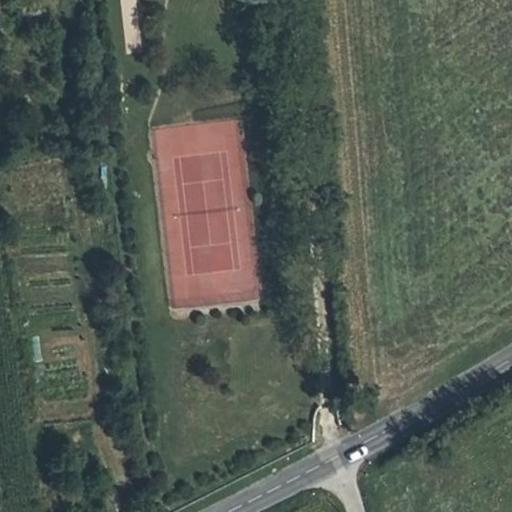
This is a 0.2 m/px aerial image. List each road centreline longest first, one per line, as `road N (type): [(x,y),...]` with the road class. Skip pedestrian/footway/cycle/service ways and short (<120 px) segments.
road 1 (unknown): [(341,452),(283,0)]
road 2 (tertiary): [(511,355),(341,452)]
road 3 (tertiary): [(341,452),(225,511)]
